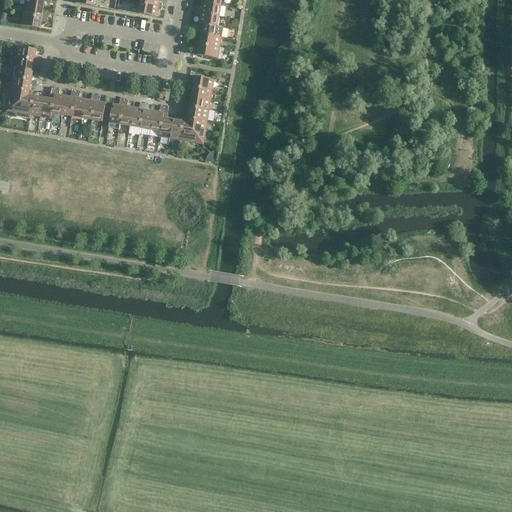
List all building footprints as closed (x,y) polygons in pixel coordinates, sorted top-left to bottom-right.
[(50,3),(50,0),(25,0),(25,5),(44,8),(44,4),(46,2),(50,3)] [(161,11),(162,7),(137,3),(136,7),(139,8),(138,14),(157,17),(158,10),(161,11)] [(219,17),(221,7),(202,4),(201,8),(200,9),(195,9),(195,13),(219,17)] [(43,13),(44,8),(25,5),(23,15),(48,19),(48,15),(44,15),(43,13)] [(218,27),(219,17),(195,13),(194,17),(198,17),(199,19),(199,24),(218,27)] [(47,23),(48,19),(23,15),(21,26),(40,29),(41,24),(43,23),(47,23)] [(221,38),(223,28),(223,27),(218,27),(199,24),(198,28),(202,29),(203,30),(202,35),(221,38)] [(220,48),(221,38),(202,35),(201,40),(200,41),(196,40),(195,44),(220,48)] [(218,59),(220,48),(195,44),(194,48),(198,49),(200,50),(199,56),(218,59)] [(36,55),(37,50),(18,47),(16,58),(41,62),(41,58),(37,57),(36,55)] [(40,66),(41,62),(16,58),(14,68),(33,71),(34,66),(36,65),(40,66)] [(32,75),(33,71),(14,68),(13,78),(37,82),(38,78),(34,77),(32,75)] [(212,91),(214,80),(195,77),(194,82),(193,83),(188,82),(188,86),(212,91)] [(37,86),(37,82),(13,78),(11,89),(30,92),(30,91),(31,86),(32,85),(37,86)] [(211,101),(212,91),(188,86),(187,90),(191,91),(193,93),(192,97),(211,101)] [(52,114),(56,89),(52,88),(50,98),(48,99),(43,98),(40,117),(51,119),(52,114)] [(11,109),(28,97),(32,94),(30,91),(30,92),(11,89),(8,105),(11,109)] [(62,115),(65,96),(60,96),(59,94),(60,90),(56,89),(52,114),(62,115)] [(72,117),(76,92),(72,92),(71,96),(70,97),(65,96),(62,115),(72,117)] [(82,119),(85,100),(80,99),(79,97),(80,93),(76,92),(72,117),(82,119)] [(30,115),(33,99),(33,96),(34,97),(32,94),(28,97),(11,109),(13,113),(30,115)] [(92,120),(96,96),(92,95),(91,99),(90,101),(85,100),(82,119),(92,120)] [(43,98),(34,97),(33,96),(33,99),(30,115),(40,117),(43,98)] [(103,122),(106,103),(101,102),(99,101),(100,96),(96,96),(92,120),(103,122)] [(209,111),(211,101),(192,97),(191,102),(189,103),(185,103),(184,107),(209,111)] [(120,125),(124,100),(120,100),(119,104),(118,105),(113,104),(109,123),(120,125)] [(130,127),(133,108),(129,107),(128,106),(128,101),(124,100),(120,125),(130,127)] [(140,129),(144,104),(140,103),(140,108),(138,109),(133,108),(130,127),(140,129)] [(150,130),(153,111),(149,111),(148,109),(148,105),(144,104),(140,129),(150,130)] [(160,132),(165,107),(160,107),(160,111),(158,112),(153,111),(150,130),(160,132)] [(170,139),(173,120),(168,119),(167,118),(169,108),(165,107),(160,132),(159,137),(170,139)] [(207,122),(209,111),(184,107),(184,111),(188,111),(189,113),(188,118),(188,119),(207,122)] [(204,138),(207,122),(188,119),(188,118),(186,120),(189,124),(201,141),(204,138)] [(180,141),(183,125),(184,122),(183,122),(173,120),(170,139),(180,141)] [(201,141),(189,124),(186,120),(183,122),(184,122),(183,125),(180,141),(197,144),(201,141)]
